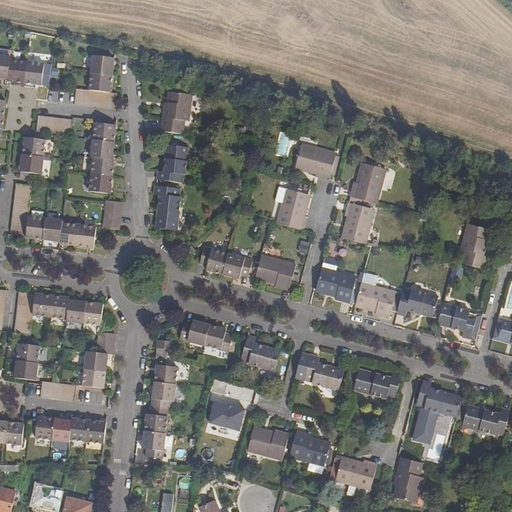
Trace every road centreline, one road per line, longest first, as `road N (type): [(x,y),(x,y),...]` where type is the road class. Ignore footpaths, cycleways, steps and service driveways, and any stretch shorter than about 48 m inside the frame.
road 1 (track): [(0,19),(259,80),(511,165)]
road 2 (residential): [(481,355),(302,308)]
road 3 (residential): [(169,299),(300,335)]
road 4 (residential): [(302,308),(174,276)]
road 5 (residential): [(135,117),(141,246)]
road 6 (residential): [(300,335),(418,367)]
